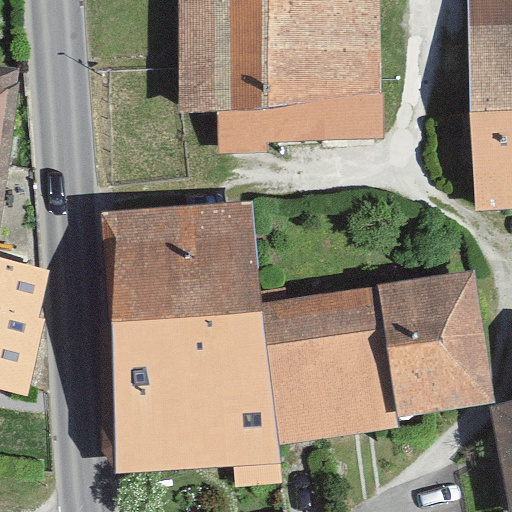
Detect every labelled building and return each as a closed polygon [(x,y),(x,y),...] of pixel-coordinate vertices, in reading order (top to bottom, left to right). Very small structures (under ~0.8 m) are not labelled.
[(186,0),(187,2),(173,2),(179,121),(216,120),(218,159),(380,152),(378,97),(405,96),(400,0),(186,0)] [(511,0),(465,0),(474,221),(511,219),(511,0)] [(0,229),(16,105),(0,102),(0,229)] [(368,293),(256,309),(252,214),(99,226),(119,487),(280,475),(278,452),(388,436),(368,293)] [(0,389),(28,395),(50,279),(0,270),(0,389)] [(472,282),(380,296),(399,426),(492,412),(472,282)] [(511,511),(511,412),(491,416),(507,511),(511,511)]
